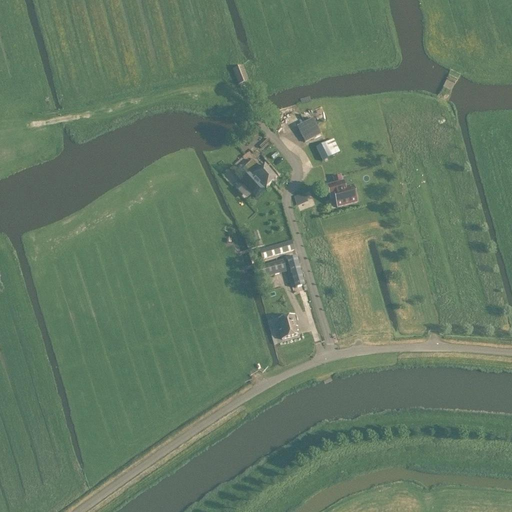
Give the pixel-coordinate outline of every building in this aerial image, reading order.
[(232,68),(238,83),(248,79),(242,64),(232,68)] [(320,104),(310,107),(313,116),(323,114),(320,104)] [(313,120),(312,117),(296,125),(302,137),(318,129),(313,120)] [(315,146),(323,160),(332,155),(324,141),(315,146)] [(259,168),(251,159),(234,174),(255,196),(265,186),(253,173),(259,168)] [(253,173),(265,186),(276,177),(275,176),(264,164),(259,168),(253,173)] [(329,197),(334,196),(336,206),(356,201),(355,199),(356,199),(355,192),(354,192),(352,185),(344,187),(342,181),(341,181),(339,174),(332,176),(334,183),(326,185),(329,197)] [(290,195),(293,203),(295,203),(296,202),(306,199),(303,190),(290,195)] [(259,248),(262,257),(294,247),(291,238),(259,248)] [(286,257),(295,286),(304,283),(296,254),(286,257)] [(262,276),(263,276),(268,275),(285,270),(282,258),(265,263),(259,265),(262,276)] [(293,321),(295,320),(293,313),(278,318),(280,328),(279,329),(281,338),(297,334),(295,326),(293,321)]
